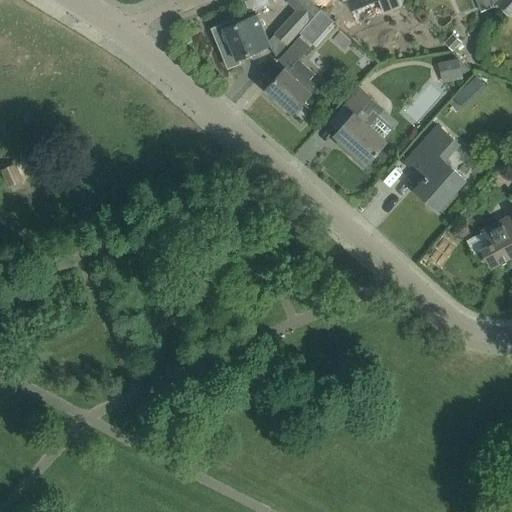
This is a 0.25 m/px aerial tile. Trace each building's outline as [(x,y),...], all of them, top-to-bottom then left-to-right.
[(320,10),(310,0),(287,0),(286,1),(309,22),(320,10)] [(347,0),(351,9),(372,0),(379,0),(384,12),(401,5),(398,0),(347,0)] [(489,0),(475,0),(481,12),(489,9),(493,7),(489,0)] [(270,45),(257,13),(234,22),(233,19),(212,28),(220,47),(230,43),(236,59),(270,45)] [(327,15),(316,27),(332,41),(342,29),(327,15)] [(311,44),(300,34),(279,59),(286,66),(266,89),(293,113),(311,93),(310,92),(316,85),(310,79),(314,75),(297,59),(311,44)] [(339,67),(353,49),(338,36),(323,54),(339,67)] [(463,60),(444,67),(451,82),(469,75),(463,60)] [(382,108),(360,89),(345,106),(354,114),(335,135),(352,151),(349,154),(360,164),(364,161),(367,163),(386,141),(368,125),(382,108)] [(459,143),(437,124),(406,160),(425,177),(415,188),(438,209),(466,178),(444,160),(459,143)] [(11,191),(29,183),(21,165),(3,173),(11,191)] [(511,166),(511,167),(503,177),(511,184),(511,166)] [(511,215),(484,231),(492,246),(483,250),(492,266),(511,255),(511,215)]
